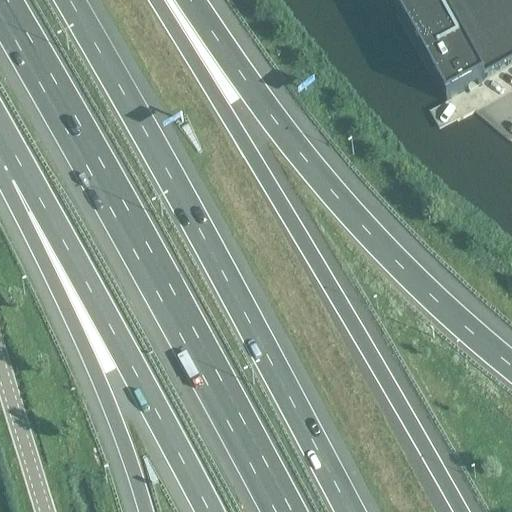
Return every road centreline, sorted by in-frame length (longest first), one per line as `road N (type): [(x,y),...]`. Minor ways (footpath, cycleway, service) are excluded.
road 1 (motorway): [(462,511),(154,0)]
road 2 (motorway): [(349,511),(68,0)]
road 3 (motorway): [(0,2),(282,511)]
road 4 (motorway): [(511,367),(357,226),(283,138),(190,0)]
road 5 (motorway): [(18,176),(203,511)]
road 6 (motorway): [(18,176),(144,511)]
road 7 (unclassified): [(47,511),(0,361)]
